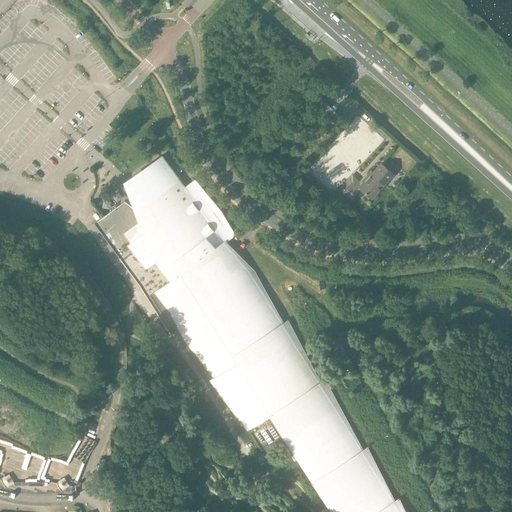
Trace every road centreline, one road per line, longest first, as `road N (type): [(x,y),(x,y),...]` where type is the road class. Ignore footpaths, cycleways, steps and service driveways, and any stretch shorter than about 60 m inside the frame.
road 1 (unknown): [(511,278),(461,257),(352,264),(280,238),(232,203),(187,141),(154,72),(83,0)]
road 2 (unclassified): [(511,265),(465,247),(349,254),(268,220),(210,165),(164,46)]
road 3 (primary): [(511,189),(304,0)]
road 4 (unknown): [(0,346),(106,410),(109,511)]
